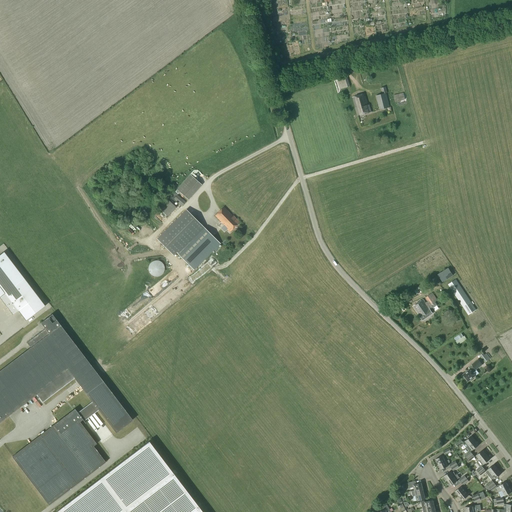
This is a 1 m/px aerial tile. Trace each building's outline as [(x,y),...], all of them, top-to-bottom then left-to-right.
[(285,6),(269,8),(271,20),(276,19),(277,18),(277,14),(278,13),(282,12),(285,9),(286,8),(287,13),(289,13),(289,17),(291,18),(295,17),(295,19),(297,17),(300,17),(300,20),(293,21),(298,25),(305,24),(303,3),(300,4),(298,2),(302,2),(302,0),(288,0),(288,1),(291,3),(288,3),(285,6)] [(319,0),(309,0),(310,2),(309,2),(310,7),(314,7),(314,10),(310,11),(310,15),(317,14),(317,18),(324,17),(324,12),(325,12),(324,1),(320,1),(319,0)] [(348,0),(349,10),(361,9),(360,0),(348,0)] [(369,0),(371,15),(380,15),(380,17),(383,16),(382,0),(369,0)] [(388,0),(390,17),(407,16),(406,8),(402,8),(401,0),(388,0)] [(409,14),(424,13),(423,6),(408,6),(409,14)] [(439,15),(439,11),(444,11),(444,7),(428,7),(428,16),(439,15)] [(326,27),(314,28),(315,47),(317,47),(321,44),(321,41),(326,41),(326,38),(333,38),(334,37),(331,34),(329,36),(326,36),(331,33),(334,31),(336,31),(336,38),(346,37),(345,25),(326,26),(328,25),(327,22),(324,22),(324,18),(320,19),(318,20),(318,25),(320,25),(323,23),(326,27)] [(350,86),(347,77),(337,80),(340,89),(350,86)] [(385,87),(380,88),(381,94),(376,95),(379,110),(389,107),(386,93),(387,92),(385,87)] [(368,105),(364,93),(352,97),(357,116),(371,112),(369,105),(368,105)] [(403,93),(393,95),(395,102),(405,99),(403,93)] [(176,190),(188,200),(201,185),(189,175),(176,190)] [(174,200),(182,206),(185,202),(178,196),(174,200)] [(168,200),(160,209),(167,217),(176,208),(168,200)] [(224,207),(215,216),(224,225),(223,226),(229,233),(240,223),(233,216),(233,217),(224,207)] [(194,269),(216,247),(203,234),(206,230),(187,211),(158,240),(173,254),(176,251),(194,269)] [(163,264),(162,263),(160,262),(159,261),(158,261),(156,261),(155,261),(154,261),(153,261),(151,262),(151,263),(150,264),(149,265),(148,267),(148,268),(148,269),(148,271),(149,272),(150,273),(151,275),(152,276),(154,276),(155,277),(157,277),(159,276),(161,275),(163,274),(164,271),(164,269),(164,266),(163,264)] [(436,273),(441,281),(452,274),(447,266),(436,273)] [(25,319),(44,305),(23,278),(0,295),(0,297),(12,313),(17,309),(25,319)] [(456,280),(448,285),(468,316),(476,310),(456,280)] [(433,314),(429,309),(432,308),(433,309),(434,308),(436,310),(438,308),(437,306),(440,304),(432,293),(425,298),(428,302),(426,304),(423,300),(413,307),(423,321),(433,314)] [(27,343),(31,348),(0,371),(0,421),(37,394),(43,402),(74,378),(92,401),(78,413),(75,409),(74,409),(75,409),(12,456),(12,457),(49,505),(105,462),(93,446),(96,444),(79,422),(82,419),(85,423),(86,423),(84,421),(98,409),(116,433),(132,420),(52,315),(41,323),(45,329),(27,343)] [(478,360),(471,365),(473,367),(463,375),(468,382),(475,376),(473,374),(476,371),(475,370),(482,365),(478,360)] [(466,448),(475,441),(472,436),(465,441),(466,443),(463,445),(466,448)] [(475,441),(466,448),(468,452),(471,449),(472,451),(479,445),(475,441)] [(201,511),(149,442),(55,511),(201,511)] [(480,460),(486,455),(483,450),(476,456),(480,460)] [(490,459),(486,455),(480,460),(483,465),(490,459)] [(438,465),(446,461),(443,456),(435,459),(438,465)] [(446,461),(438,465),(440,470),(448,466),(447,464),(449,463),(450,462),(448,460),(446,461)] [(489,476),(498,469),(494,464),(487,470),(488,471),(486,473),(489,476)] [(501,474),(498,469),(489,476),(491,480),(494,478),(495,479),(501,474)] [(454,476),(455,476),(453,472),(452,473),(451,471),(444,476),(447,481),(454,476)] [(456,475),(455,476),(454,476),(447,481),(450,486),(457,481),(456,479),(458,478),(456,475)] [(414,490),(423,488),(421,483),(416,484),(415,481),(408,483),(409,488),(413,487),(414,490)] [(501,491),(509,487),(506,481),(499,486),(501,491)] [(458,496),(465,491),(461,486),(454,492),(458,496)] [(511,492),(509,487),(501,491),(504,496),(511,492)] [(423,488),(414,490),(411,491),(412,496),(415,496),(424,494),(423,488)] [(469,495),(465,491),(458,496),(462,501),(469,495)] [(422,508),(434,506),(433,500),(425,502),(424,501),(421,502),(422,508)]
